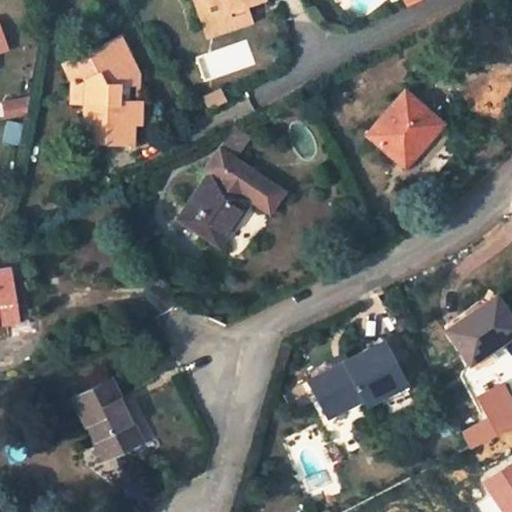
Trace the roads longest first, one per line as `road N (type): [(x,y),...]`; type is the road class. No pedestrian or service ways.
road 1 (residential): [(511,186),(443,250),(265,331),(247,427),(210,511)]
road 2 (residential): [(261,98),(457,0)]
